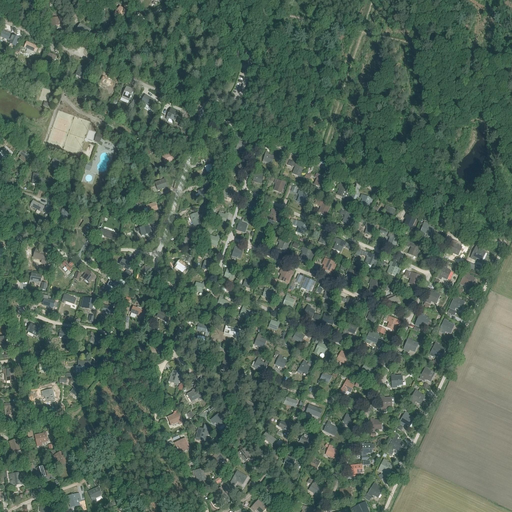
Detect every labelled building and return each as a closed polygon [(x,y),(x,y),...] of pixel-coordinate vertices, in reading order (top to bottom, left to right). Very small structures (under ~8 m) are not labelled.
[(120,7),(115,12),(117,14),(115,16),(120,20),(124,14),(126,12),(124,10),(120,7)] [(51,19),(51,21),(52,26),(60,25),(58,17),(51,19)] [(78,27),(76,31),(78,32),(86,37),(90,31),(91,30),(89,29),(84,26),(82,25),(80,24),(78,27)] [(3,31),(1,34),(2,35),(1,37),(10,41),(11,40),(12,41),(10,44),(11,44),(15,46),(18,38),(14,36),(13,37),(12,36),(13,35),(3,31)] [(26,48),(35,52),(37,47),(27,42),(26,45),(27,46),(26,48)] [(45,63),(43,66),(46,68),(49,61),(53,63),(56,56),(52,54),(49,53),(48,55),(45,62),(45,63)] [(79,68),(76,75),(78,76),(83,78),(84,76),(87,69),(82,67),(80,66),(79,68)] [(101,82),(110,86),(112,81),(103,77),(101,82)] [(131,96),(133,90),(126,87),(124,92),(122,96),(129,99),(131,97),(131,96)] [(157,102),(145,96),(141,102),(153,108),(157,102)] [(171,109),(166,119),(168,120),(169,119),(174,121),(178,112),(171,109)] [(220,138),(221,142),(226,140),(223,130),(215,132),(217,139),(220,138)] [(236,149),(244,151),(247,142),(245,141),(244,143),(238,142),(236,149)] [(0,153),(0,155),(6,161),(12,155),(5,149),(0,153)] [(22,149),(18,154),(21,156),(20,158),(25,162),(26,160),(26,161),(30,156),(22,149)] [(263,161),(271,164),(273,157),(267,155),(268,153),(266,152),(263,161)] [(163,159),(165,158),(167,163),(174,160),(172,156),(170,156),(169,154),(162,156),(163,159)] [(51,163),(60,168),(62,164),(54,159),(51,163)] [(293,173),(300,176),(302,172),(304,167),(295,163),(294,166),(296,167),(293,173)] [(208,175),(209,177),(215,175),(211,165),(207,166),(208,167),(206,168),(207,171),(208,170),(209,175),(208,175)] [(240,167),(235,165),(234,165),(232,172),(235,173),(240,174),(242,165),(240,165),(240,167)] [(263,176),(257,175),(258,173),(256,172),(253,181),(261,183),(263,176)] [(318,178),(315,184),(321,187),(326,178),(317,174),(316,177),(318,178)] [(277,183),(274,190),(281,192),(283,188),(285,183),(276,180),(274,183),(277,183)] [(163,183),(162,181),(156,183),(156,185),(159,185),(160,190),(167,187),(166,182),(163,183)] [(349,194),(347,193),(349,189),(340,184),(338,188),(340,189),(338,194),(346,198),(349,194)] [(223,195),(231,198),(233,189),(231,188),(231,190),(228,189),(225,188),(223,195)] [(201,198),(202,201),(207,199),(204,189),(203,190),(198,192),(199,194),(200,193),(202,198),(201,198)] [(298,201),(304,204),(306,199),(308,195),(299,191),(298,194),(300,195),(298,201)] [(360,205),(367,208),(369,203),(371,199),(362,195),(361,198),(363,199),(360,205)] [(248,209),(256,212),(258,205),(252,203),(253,201),(251,200),(248,209)] [(33,204),(32,207),(41,212),(44,207),(33,201),(32,204),(33,204)] [(156,202),(146,206),(147,208),(149,213),(158,210),(156,202)] [(320,211),(326,214),(328,210),(330,205),(321,202),(320,204),(322,205),(320,211)] [(387,210),(384,217),(391,219),(393,215),(395,210),(386,207),(385,209),(387,210)] [(269,218),(276,221),(278,215),(281,216),(282,213),(273,209),(269,218)] [(61,213),(62,214),(61,219),(66,221),(67,216),(68,217),(70,212),(62,210),(61,213)] [(343,222),(349,225),(354,216),(345,212),(344,215),(346,216),(343,222)] [(217,220),(220,221),(225,223),(228,214),(226,213),(225,215),(219,213),(217,220)] [(193,224),(194,226),(200,224),(196,214),(193,215),(193,216),(191,217),(192,219),(193,219),(195,223),(193,224)] [(404,225),(403,228),(409,231),(411,228),(413,224),(415,219),(407,215),(405,218),(407,219),(404,225)] [(83,220),(85,221),(81,227),(88,231),(91,227),(94,223),(85,217),(83,220)] [(240,221),(237,230),(245,232),(246,227),(247,225),(241,223),(242,221),(240,221)] [(297,232),(304,234),(306,230),(308,225),(299,222),(297,226),(299,227),(297,232)] [(365,233),(372,235),(375,226),(366,223),(365,226),(368,227),(365,233)] [(433,228),(429,227),(430,225),(424,223),(422,230),(420,234),(423,235),(424,233),(430,235),(433,228)] [(151,234),(150,229),(149,226),(147,227),(144,227),(140,229),(141,236),(151,234)] [(101,229),(100,233),(104,235),(104,236),(117,240),(119,236),(103,231),(103,230),(101,229)] [(328,241),(329,242),(332,236),(321,232),(320,235),(322,236),(320,241),(327,244),(328,241)] [(390,238),(387,247),(394,249),(397,241),(399,236),(389,233),(388,237),(390,238)] [(212,244),(216,246),(219,237),(217,236),(217,238),(210,236),(208,243),(212,244)] [(279,247),(285,250),(289,241),(281,237),(279,242),(281,243),(279,247)] [(186,248),(187,250),(192,248),(189,238),(185,239),(185,240),(183,241),(184,243),(185,243),(187,247),(186,248)] [(335,238),(333,242),(336,243),(336,244),(334,248),(341,251),(343,245),(346,246),(347,243),(338,240),(335,238)] [(448,253),(452,255),(453,253),(457,255),(461,248),(455,245),(455,243),(453,242),(448,253)] [(409,254),(416,257),(420,247),(411,243),(410,247),(412,248),(409,254)] [(235,247),(232,256),(240,258),(242,251),(236,250),(237,247),(235,247)] [(304,252),(301,258),(310,262),(315,253),(303,247),(301,251),(304,252)] [(484,253),(478,250),(479,248),(476,247),(471,258),(475,260),(476,258),(481,260),(484,253)] [(36,250),(34,257),(43,260),(42,263),(47,264),(48,259),(44,258),(45,253),(42,252),(43,252),(39,250),(39,251),(36,250)] [(376,256),(367,253),(366,256),(368,257),(365,263),(375,267),(378,260),(375,259),(376,256)] [(124,269),(126,270),(125,273),(129,276),(132,272),(129,270),(132,263),(127,260),(126,261),(122,259),(119,265),(124,268),(124,269)] [(333,264),(334,263),(325,259),(323,263),(325,264),(323,269),(330,272),(331,269),(334,270),(336,265),(333,264)] [(180,260),(174,268),(179,271),(181,272),(182,272),(183,273),(188,266),(180,260)] [(66,261),(62,265),(69,272),(73,268),(71,266),(73,265),(70,262),(68,264),(66,261)] [(203,268),(206,269),(211,271),(213,262),(211,261),(211,263),(205,261),(203,268)] [(399,274),(402,267),(391,262),(389,265),(391,266),(389,272),(392,273),(391,275),(395,276),(396,273),(399,274)] [(468,263),(466,267),(474,271),(476,266),(468,263)] [(142,268),(149,276),(153,272),(148,267),(146,268),(145,266),(142,268)] [(444,269),(444,267),(442,266),(437,277),(441,279),(442,277),(446,279),(450,272),(444,269)] [(282,274),(281,278),(288,280),(290,274),(292,275),(294,272),(282,267),(280,274),(282,274)] [(346,274),(348,275),(346,279),(353,282),(357,273),(348,269),(346,274)] [(86,274),(83,277),(90,282),(94,276),(86,270),(84,272),(86,274)] [(225,276),(233,279),(235,270),(233,270),(233,272),(227,270),(225,276)] [(411,278),(410,283),(412,284),(417,285),(419,279),(421,280),(422,277),(420,276),(411,273),(410,276),(411,276),(410,278),(411,278)] [(460,284),(465,286),(466,284),(470,286),(474,279),(468,276),(469,274),(466,273),(460,284)] [(31,275),(30,282),(40,283),(41,277),(31,275)] [(296,279),(293,278),(292,282),(293,282),(294,281),(299,284),(303,277),(298,275),(296,279)] [(302,287),(302,288),(305,290),(305,289),(309,291),(309,290),(312,291),(315,282),(313,281),(304,277),(303,280),(305,281),(302,287)] [(252,281),(246,279),(243,286),(251,288),(254,280),(252,279),(252,281)] [(370,290),(377,292),(380,283),(371,280),(369,284),(372,285),(370,290)] [(108,285),(105,290),(109,292),(109,291),(118,296),(125,282),(121,281),(119,284),(117,283),(116,285),(110,282),(108,285)] [(194,290),(202,293),(205,284),(203,283),(202,285),(196,283),(194,290)] [(324,297),(331,301),(335,291),(326,287),(325,290),(327,291),(324,297)] [(263,296),(271,298),(274,289),(272,289),(271,291),(265,289),(263,296)] [(426,301),(430,303),(431,301),(435,303),(439,295),(433,293),(433,291),(430,290),(426,301)] [(387,298),(390,304),(395,302),(395,304),(399,302),(396,294),(387,298)] [(41,295),(41,298),(45,299),(43,305),(53,308),(53,307),(56,308),(57,303),(54,302),(48,300),(48,297),(41,295)] [(65,301),(74,304),(76,299),(64,295),(63,298),(66,298),(65,301)] [(294,300),(289,298),(289,296),(287,295),(283,304),(292,307),(294,300)] [(217,306),(225,309),(227,302),(222,300),(222,298),(220,297),(217,306)] [(450,308),(454,310),(455,308),(460,310),(463,302),(457,300),(458,298),(455,297),(450,308)] [(356,308),(358,302),(347,298),(346,300),(348,301),(346,308),(353,310),(354,307),(356,308)] [(83,303),(83,308),(92,310),(93,304),(94,304),(95,301),(85,299),(84,304),(83,303)] [(115,309),(115,308),(114,308),(115,306),(112,305),(112,307),(104,305),(103,306),(102,311),(106,312),(106,311),(111,312),(110,313),(114,314),(115,309)] [(133,306),(131,312),(145,318),(147,312),(133,306)] [(304,314),(312,318),(314,313),(315,311),(309,309),(310,307),(308,306),(304,314)] [(244,309),(245,307),(243,307),(240,315),(248,318),(250,311),(244,309)] [(371,312),(368,318),(374,322),(376,317),(379,313),(370,308),(369,311),(371,312)] [(165,321),(167,322),(170,317),(160,312),(157,317),(160,319),(161,318),(165,320),(165,321)] [(322,324),(325,325),(325,322),(332,324),(333,320),(334,317),(325,314),(323,319),(322,324)] [(420,314),(415,325),(420,327),(421,325),(425,327),(429,319),(422,317),(423,315),(420,314)] [(388,327),(390,328),(394,330),(397,324),(399,325),(400,322),(389,317),(387,321),(390,322),(388,327)] [(447,323),(447,322),(445,320),(440,331),(444,333),(445,331),(450,333),(453,325),(447,323)] [(269,327),(277,330),(280,322),(278,321),(277,323),(271,321),(269,327)] [(344,332),(348,334),(349,332),(353,334),(356,327),(347,323),(344,332)] [(30,324),(26,332),(37,338),(37,336),(41,338),(44,333),(40,331),(41,330),(30,324)] [(198,331),(209,333),(211,327),(199,324),(198,328),(199,328),(198,331)] [(242,331),(226,327),(226,330),(225,333),(229,334),(241,337),(242,331)] [(293,338),(300,343),(302,341),(304,337),(299,334),(300,332),(298,330),(295,335),(293,338)] [(369,333),(365,342),(370,344),(371,342),(376,344),(379,337),(378,336),(378,335),(374,333),(373,334),(369,333)] [(261,338),(262,336),(259,334),(255,345),(264,349),(267,340),(261,338)] [(91,341),(100,345),(102,340),(93,336),(91,341)] [(411,341),(411,340),(409,339),(404,350),(408,352),(409,349),(414,351),(417,344),(411,341)] [(322,344),(322,342),(320,341),(318,346),(316,350),(314,353),(319,355),(320,352),(324,353),(327,347),(322,344)] [(430,355),(435,357),(436,355),(440,357),(444,350),(438,347),(439,345),(436,344),(430,355)] [(198,350),(196,356),(202,359),(205,353),(198,350)] [(337,359),(345,364),(348,357),(343,354),(344,352),(341,351),(339,356),(337,359)] [(281,359),(282,357),(279,356),(278,360),(276,365),(284,368),(286,364),(287,361),(281,359)] [(253,368),(262,373),(266,364),(260,361),(262,359),(258,357),(253,368)] [(221,369),(227,371),(228,369),(226,368),(228,362),(230,363),(231,360),(226,358),(225,361),(224,361),(221,369)] [(78,366),(75,366),(76,373),(87,373),(87,371),(90,371),(90,370),(91,370),(91,368),(90,367),(91,367),(91,363),(90,363),(90,362),(86,362),(81,362),(78,362),(78,366)] [(299,369),(297,372),(301,374),(303,372),(306,374),(309,370),(310,368),(305,365),(306,363),(304,362),(302,365),(299,369)] [(361,371),(368,376),(372,369),(367,366),(368,365),(365,363),(361,371)] [(44,364),(40,365),(40,372),(43,372),(43,370),(48,369),(49,371),(51,371),(51,368),(52,368),(52,367),(51,367),(51,364),(44,364)] [(418,372),(413,367),(409,371),(413,376),(418,372)] [(428,371),(428,369),(426,368),(420,379),(424,381),(425,379),(430,381),(434,374),(428,371)] [(14,370),(3,370),(4,373),(4,374),(6,373),(6,377),(6,380),(6,382),(15,381),(15,380),(14,370)] [(183,378),(184,375),(173,371),(170,381),(178,384),(180,377),(183,378)] [(326,374),(327,372),(324,371),(322,375),(320,380),(328,383),(331,377),(326,374)] [(391,376),(392,388),(397,387),(397,385),(402,385),(401,376),(395,377),(394,375),(391,376)] [(348,383),(349,381),(347,380),(340,393),(345,395),(347,391),(350,392),(354,386),(348,383)] [(238,390),(237,393),(239,394),(242,387),(240,386),(239,387),(237,386),(238,383),(236,382),(233,389),(235,390),(235,389),(238,390)] [(72,392),(78,397),(83,391),(85,392),(87,390),(78,383),(72,392)] [(42,392),(43,395),(45,395),(47,401),(54,400),(52,390),(42,392)] [(188,395),(192,401),(198,398),(199,400),(202,399),(197,390),(188,395)] [(415,401),(420,404),(424,397),(418,394),(419,392),(416,391),(410,401),(414,404),(415,401)] [(384,397),(381,398),(382,410),(386,409),(386,407),(391,407),(391,403),(394,403),(394,398),(390,398),(384,399),(384,397)] [(292,405),(292,406),(294,407),(295,405),(296,405),(297,402),(286,398),(285,404),(287,405),(287,404),(292,405)] [(247,400),(242,407),(251,413),(256,407),(247,400)] [(4,404),(5,409),(8,409),(8,413),(8,415),(13,415),(13,409),(14,409),(13,403),(4,404)] [(308,410),(309,410),(308,412),(319,416),(321,411),(310,406),(308,410)] [(175,414),(169,417),(172,425),(179,422),(180,424),(182,423),(177,411),(174,413),(175,414)] [(399,424),(403,426),(404,424),(409,426),(413,419),(407,416),(408,415),(405,413),(399,424)] [(211,420),(213,422),(215,421),(219,426),(226,421),(219,414),(211,420)] [(343,423),(351,426),(354,420),(348,417),(349,415),(346,414),(343,423)] [(371,420),(371,432),(376,432),(376,429),(381,429),(381,421),(374,421),(374,420),(371,420)] [(282,430),(287,432),(290,426),(287,424),(287,425),(282,422),(279,427),(283,429),(282,430)] [(324,430),(327,432),(332,434),(335,428),(330,425),(331,423),(328,422),(324,430)] [(199,429),(196,438),(204,441),(206,434),(209,435),(210,432),(208,431),(208,428),(204,424),(203,430),(199,429)] [(35,436),(38,446),(41,445),(40,443),(47,441),(45,434),(35,436)] [(270,443),(272,445),(275,440),(268,434),(264,438),(266,440),(267,439),(270,442),(270,443)] [(302,436),(299,443),(303,445),(308,448),(312,441),(313,441),(314,438),(309,435),(308,436),(304,434),(303,437),(302,436)] [(396,440),(397,439),(394,437),(389,448),(393,450),(394,448),(398,450),(402,443),(396,440)] [(177,446),(179,445),(182,451),(189,448),(185,439),(175,443),(177,446)] [(11,447),(13,452),(20,449),(19,445),(17,440),(10,442),(11,447)] [(300,451),(302,445),(296,443),(293,449),(300,451)] [(366,455),(366,453),(371,453),(371,444),(364,445),(364,443),(361,444),(362,456),(366,455)] [(326,454),(334,458),(337,451),(331,449),(332,447),(329,446),(326,454)] [(241,456),(245,461),(252,456),(246,448),(237,455),(239,457),(241,456)] [(218,457),(222,462),(227,458),(221,450),(213,456),(216,459),(218,457)] [(56,455),(60,464),(67,461),(63,452),(56,455)] [(295,462),(296,459),(293,458),(292,457),(291,458),(286,456),(284,462),(294,466),(295,463),(296,464),(295,466),(298,467),(300,462),(297,461),(296,462),(295,462)] [(320,463),(314,460),(315,458),(313,457),(309,465),(316,469),(320,463)] [(386,462),(387,461),(384,460),(378,471),(383,473),(384,470),(388,473),(392,466),(386,462)] [(37,469),(38,472),(40,471),(42,478),(50,475),(47,465),(37,469)] [(357,476),(356,473),(362,473),(361,465),(351,466),(352,476),(357,476)] [(206,479),(204,469),(193,472),(194,476),(197,476),(198,481),(206,479)] [(230,485),(234,487),(237,481),(242,484),(246,477),(242,474),(237,472),(230,485)] [(10,475),(10,476),(10,478),(13,477),(14,485),(22,483),(21,476),(23,476),(23,473),(10,475)] [(274,485),(275,484),(273,482),(265,489),(272,496),(279,491),(274,485)] [(323,490),(315,485),(316,483),(314,482),(309,490),(319,496),(323,490)] [(373,494),(378,497),(382,490),(376,487),(377,485),(374,484),(368,494),(372,496),(373,494)] [(95,498),(101,495),(98,488),(89,492),(93,502),(96,501),(95,498)] [(212,493),(213,496),(215,495),(219,501),(226,497),(221,488),(212,493)] [(345,497),(351,496),(350,489),(340,490),(341,500),(346,499),(345,497)] [(79,505),(77,498),(80,497),(79,494),(66,497),(67,500),(69,500),(71,507),(79,505)] [(254,510),(255,509),(258,511),(261,511),(266,508),(258,501),(251,508),(254,510)]
